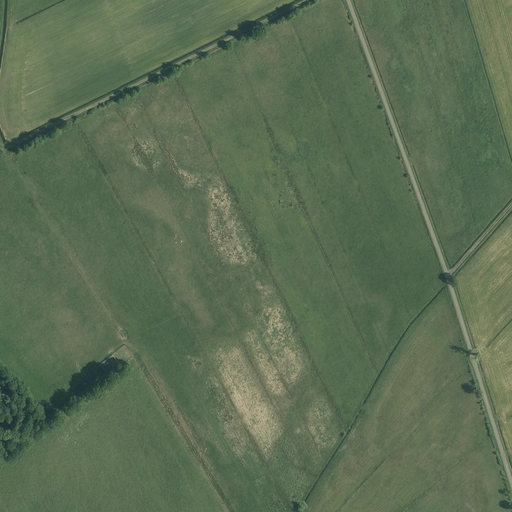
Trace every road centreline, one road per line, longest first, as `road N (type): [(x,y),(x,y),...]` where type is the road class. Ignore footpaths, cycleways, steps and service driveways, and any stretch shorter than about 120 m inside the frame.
road 1 (unclassified): [(511,484),(348,0)]
road 2 (track): [(2,145),(308,0)]
